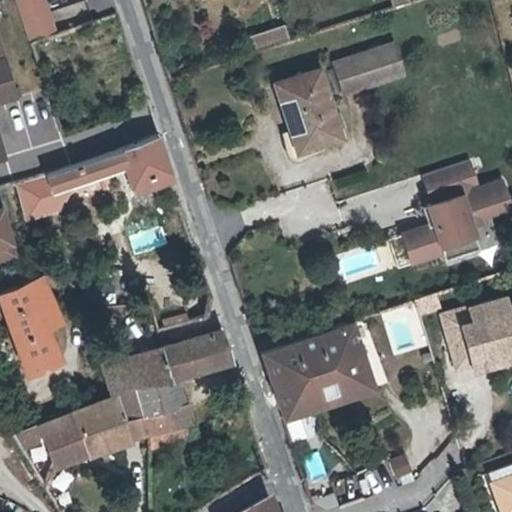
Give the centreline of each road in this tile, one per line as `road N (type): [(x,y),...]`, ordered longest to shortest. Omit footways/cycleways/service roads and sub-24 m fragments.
road 1 (residential): [(284,474),(127,0)]
road 2 (unknown): [(154,125),(35,153),(11,113)]
road 3 (unknown): [(298,199),(293,169),(357,149),(352,96)]
road 4 (unknown): [(298,199),(303,222),(315,226),(417,192)]
road 5 (unknown): [(365,511),(418,490),(463,440)]
